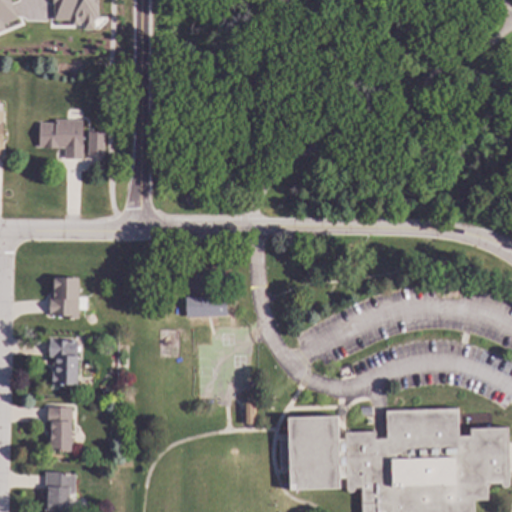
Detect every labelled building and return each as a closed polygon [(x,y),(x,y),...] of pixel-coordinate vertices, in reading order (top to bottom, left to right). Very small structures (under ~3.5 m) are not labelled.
[(16,20),(8,0),(0,0),(0,34),(5,32),(2,25),(16,20)] [(51,0),(52,21),(67,21),(67,25),(82,25),(82,30),(92,30),(92,20),(97,20),(97,0),(51,0)] [(82,160),(64,160),(64,149),(59,149),(59,150),(42,150),(43,149),(38,149),(38,125),(54,125),(54,122),(82,122),(82,160)] [(103,132),(87,132),(86,155),(102,155),(103,132)] [(77,320),(63,320),(63,317),(48,316),(48,299),(50,299),(50,289),(53,289),(53,278),(78,279),(77,320)] [(225,316),(185,317),(184,297),(225,296),(225,316)] [(76,340),(75,357),(77,357),(76,387),(53,386),(53,387),(50,387),(52,358),(50,358),(50,360),(48,359),(48,340),(50,340),(50,339),(76,340)] [(256,402),(255,424),(242,424),(242,402),(256,402)] [(72,409),(71,439),(72,439),(72,454),(57,453),(57,452),(46,452),(47,408),(72,409)] [(458,436),(469,436),(469,428),(507,427),(508,484),(486,485),(487,499),(471,500),(471,511),(361,511),(360,489),(346,490),(345,480),(336,481),(339,489),(288,491),(288,469),(278,469),(277,439),(286,439),(286,418),(337,417),(337,439),(343,439),(343,431),(374,430),(374,439),(385,439),(384,410),(457,408),(458,436)] [(371,417),(359,417),(359,408),(371,408),(371,417)] [(61,473),(61,475),(74,475),(74,495),(69,494),(69,511),(43,511),(44,502),(45,502),(46,492),(43,492),(44,472),(61,473)]
